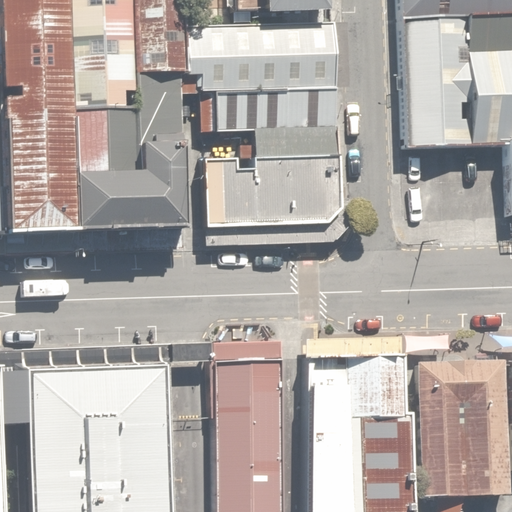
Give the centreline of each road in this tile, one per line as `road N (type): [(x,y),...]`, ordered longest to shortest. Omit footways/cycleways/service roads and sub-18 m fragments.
road 1 (residential): [(374,289),(0,301)]
road 2 (residential): [(374,289),(364,0)]
road 3 (residential): [(511,286),(374,289)]
